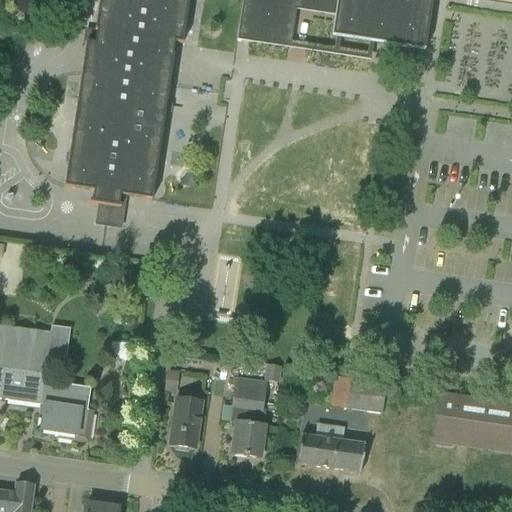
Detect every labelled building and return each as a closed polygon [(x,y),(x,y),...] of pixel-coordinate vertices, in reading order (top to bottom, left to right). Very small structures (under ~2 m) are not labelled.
[(98,0),(94,33),(95,33),(94,46),(85,44),(63,189),(92,194),(91,203),(89,203),(88,206),(97,207),(107,208),(119,210),(120,208),(118,207),(119,198),(126,199),(151,202),(173,58),(171,58),(173,45),(182,46),(188,0),(242,0),(236,42),(240,43),(241,39),(289,46),(296,3),(336,9),(331,38),(423,52),(430,0),(98,0)] [(138,277),(119,274),(116,288),(136,291),(138,277)] [(226,322),(229,301),(208,298),(204,319),(226,322)] [(0,400),(43,406),(40,433),(41,433),(41,432),(58,435),(57,440),(88,444),(92,413),(86,412),(88,400),(42,393),(43,384),(45,368),(49,334),(0,327),(0,400)] [(127,363),(129,345),(111,343),(111,344),(111,348),(112,353),(115,357),(118,360),(123,362),(125,363),(127,363)] [(278,385),(280,368),(265,366),(263,383),(278,385)] [(166,372),(165,381),(177,382),(178,374),(166,372)] [(235,380),(227,424),(235,426),(231,457),(258,461),(265,412),(263,412),(261,411),(266,385),(235,380)] [(350,381),(346,410),(381,416),(386,386),(350,381)] [(511,404),(442,395),(435,445),(511,455),(511,404)] [(175,401),(168,448),(175,449),(174,452),(188,454),(188,451),(194,452),(201,404),(175,401)] [(300,438),(299,446),(296,466),(360,475),(364,446),(300,438)] [(29,511),(33,488),(15,485),(13,496),(0,493),(0,511),(29,511)]
